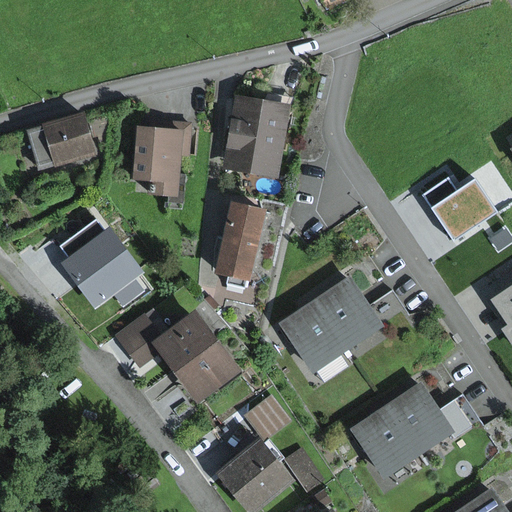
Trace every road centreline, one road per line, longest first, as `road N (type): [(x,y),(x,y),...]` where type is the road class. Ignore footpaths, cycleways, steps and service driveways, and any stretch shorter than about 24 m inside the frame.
road 1 (residential): [(338,37),(345,54),(333,114),(341,149),(511,405)]
road 2 (residential): [(338,37),(0,126)]
road 3 (residential): [(0,256),(205,511)]
